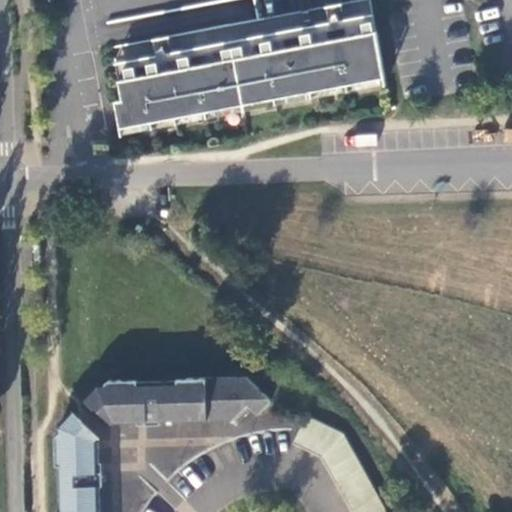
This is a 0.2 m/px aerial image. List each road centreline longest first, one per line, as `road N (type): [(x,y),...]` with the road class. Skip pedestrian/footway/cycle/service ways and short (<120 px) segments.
road 1 (tertiary): [(18,511),(8,180)]
road 2 (residential): [(63,179),(63,44),(90,35),(85,8),(131,0)]
road 3 (residential): [(189,511),(221,485),(294,469),(312,477),(328,511)]
road 4 (tertiary): [(8,180),(0,30)]
